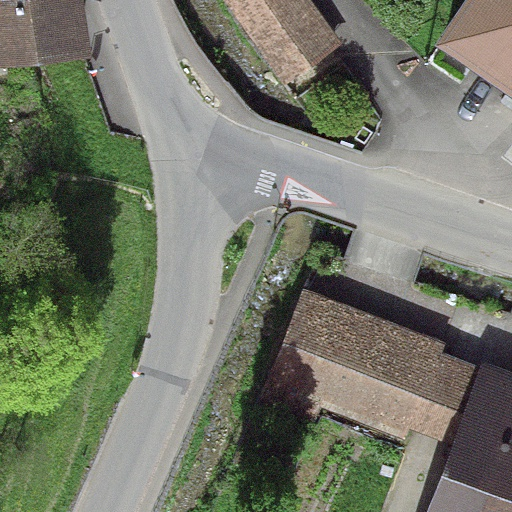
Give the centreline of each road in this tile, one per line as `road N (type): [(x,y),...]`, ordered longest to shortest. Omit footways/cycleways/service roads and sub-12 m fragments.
road 1 (tertiary): [(127,511),(154,451),(197,217),(189,141)]
road 2 (tertiary): [(189,141),(511,248)]
road 3 (tertiary): [(189,141),(130,0)]
